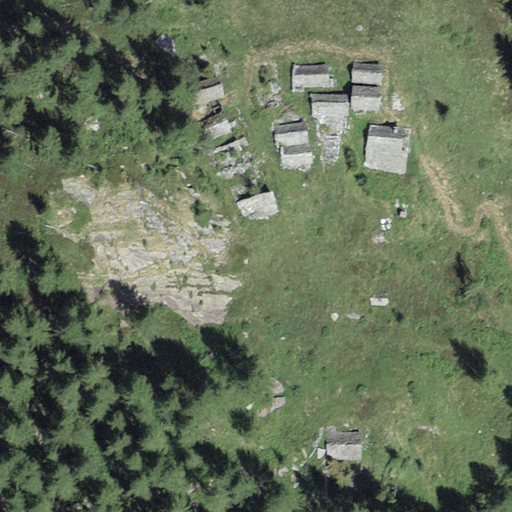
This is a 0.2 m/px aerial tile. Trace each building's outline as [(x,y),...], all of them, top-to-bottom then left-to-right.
[(380,64),(352,64),(351,83),(380,83),(380,64)] [(327,65),(294,66),(293,85),(327,86),(327,65)] [(218,76),(193,84),(200,104),(225,96),(218,76)] [(381,87),(352,86),(351,109),(380,109),(381,87)] [(347,94),(312,94),(312,116),(346,116),(347,94)] [(223,112),(199,122),(208,144),(232,133),(223,112)] [(305,123),(275,127),(277,144),(308,141),(305,123)] [(403,129),(369,125),(364,167),(405,175),(407,151),(401,150),(403,129)] [(309,143),(282,148),(285,166),(312,162),(309,143)] [(271,190),(236,202),(242,222),(278,211),(271,190)] [(361,431),(326,432),(327,460),(362,459),(361,431)]
